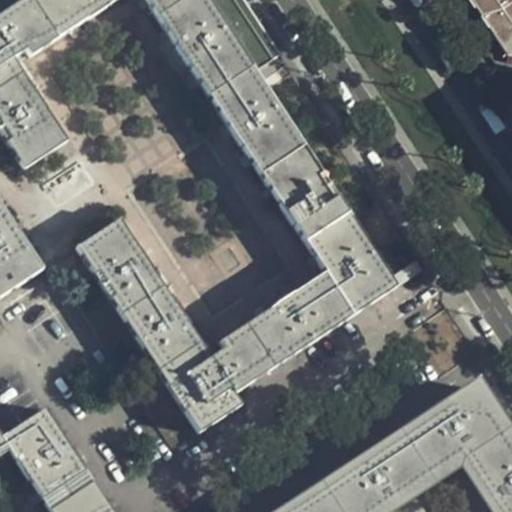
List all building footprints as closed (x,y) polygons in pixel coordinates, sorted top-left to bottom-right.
[(22,0),(0,15),(0,136),(23,171),(66,142),(10,59),(24,50),(29,58),(118,0),(143,0),(322,274),(217,345),(220,352),(208,360),(118,222),(75,250),(196,435),(239,407),(231,397),(394,289),(252,73),(204,0),(22,0)] [(511,0),(474,0),(507,49),(511,50),(511,0)] [(45,184),(59,203),(93,180),(80,160),(45,184)] [(0,299),(41,272),(0,207),(0,299)] [(391,274),(401,299),(431,287),(421,262),(391,274)] [(287,511),(109,511),(43,410),(1,437),(0,436),(0,456),(9,451),(48,511),(380,511),(458,461),(491,511),(511,511),(511,450),(473,390),(287,511)]
